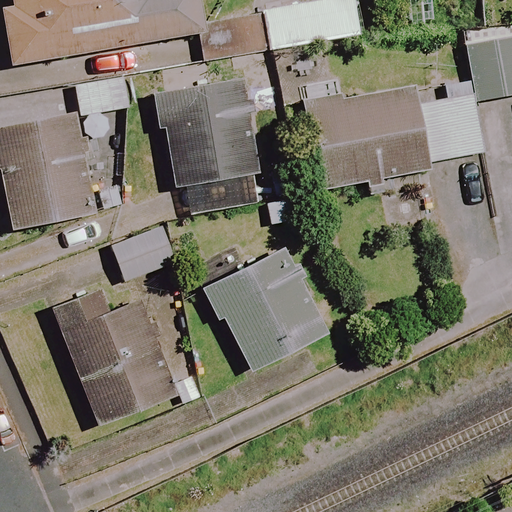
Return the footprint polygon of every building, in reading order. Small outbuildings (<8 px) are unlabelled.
[(196,64),(359,36),(352,0),(248,0),(247,0),(250,17),(202,25),(197,0),(0,0),(0,20),(8,68),(191,37),(196,64)] [(511,97),(511,40),(465,46),(473,103),(511,97)] [(125,112),(120,78),(71,86),(76,120),(125,112)] [(412,105),(409,88),(341,99),(338,82),(297,89),(313,191),(426,172),(425,165),(477,157),(467,96),(412,105)] [(256,208),(241,89),(156,99),(168,194),(187,191),(190,216),(256,208)] [(69,117),(0,133),(0,203),(8,236),(118,209),(112,186),(87,193),(69,117)] [(291,169),(264,168),(261,226),(289,227),(291,169)] [(171,265),(158,232),(108,251),(120,285),(171,265)] [(322,337),(293,279),(265,293),(252,269),(203,294),(244,376),(322,337)] [(193,393),(165,314),(134,325),(128,309),(58,334),(92,429),(193,393)]
